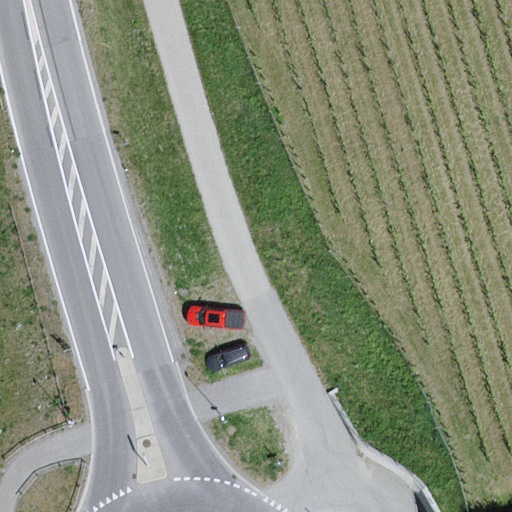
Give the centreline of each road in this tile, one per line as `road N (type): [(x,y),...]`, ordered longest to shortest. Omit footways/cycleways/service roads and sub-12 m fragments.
road 1 (track): [(291,373),(256,297),(158,0)]
road 2 (primary): [(112,320),(30,0)]
road 3 (primary): [(219,511),(112,320)]
road 4 (primary): [(112,320),(108,511)]
road 5 (track): [(380,511),(291,373)]
